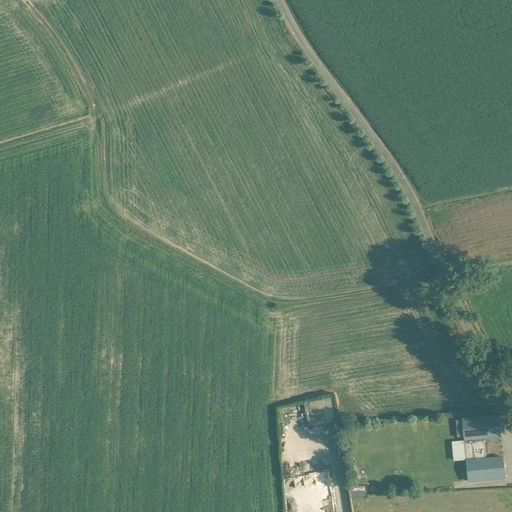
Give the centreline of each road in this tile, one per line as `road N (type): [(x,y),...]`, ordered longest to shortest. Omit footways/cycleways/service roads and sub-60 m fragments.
road 1 (unclassified): [(511,389),(478,351),(416,205),(274,0)]
road 2 (track): [(22,0),(68,62),(91,104),(89,120),(0,148)]
